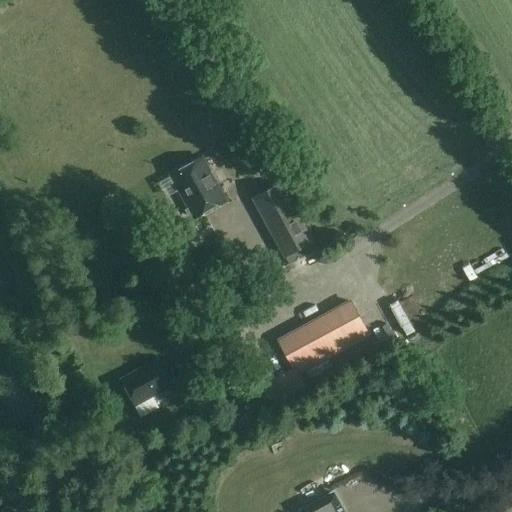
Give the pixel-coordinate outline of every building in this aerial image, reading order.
[(201,158),(185,167),(170,176),(193,218),(225,200),(201,158)] [(284,256),(311,241),(281,185),(253,200),(284,256)] [(189,250),(173,226),(154,239),(170,262),(189,250)] [(143,268),(136,255),(128,260),(135,272),(143,268)] [(179,285),(195,313),(219,300),(203,271),(179,285)] [(294,368),(366,330),(352,304),(280,343),(294,368)] [(153,409),(147,398),(170,386),(156,361),(121,380),(141,417),(153,409)] [(301,511),(344,511),(334,492),(300,511),(301,511)]
